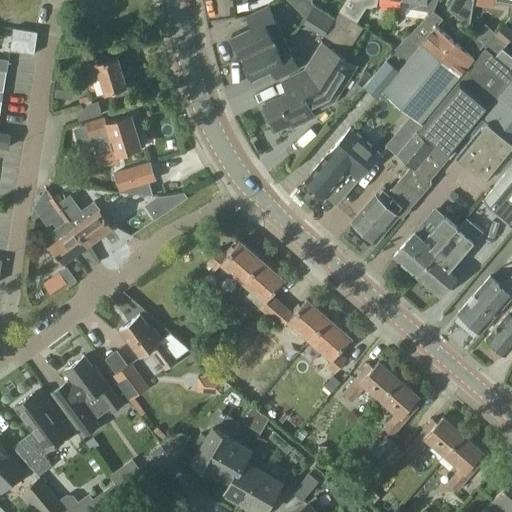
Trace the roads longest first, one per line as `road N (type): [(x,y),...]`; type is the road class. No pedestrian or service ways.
road 1 (residential): [(511,414),(246,182)]
road 2 (residential): [(3,326),(60,0)]
road 3 (residential): [(6,358),(136,261),(162,231),(246,182)]
road 4 (residential): [(246,182),(201,114),(176,0)]
